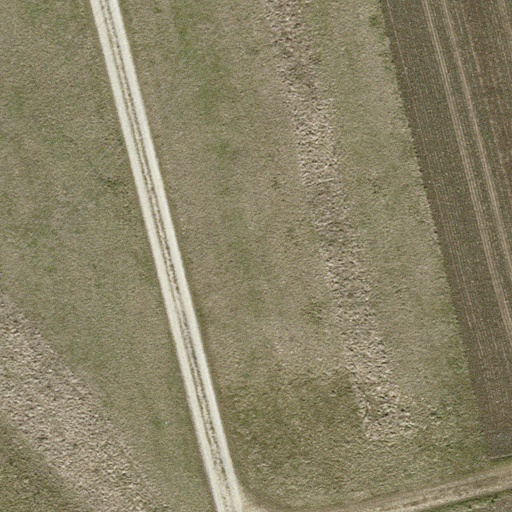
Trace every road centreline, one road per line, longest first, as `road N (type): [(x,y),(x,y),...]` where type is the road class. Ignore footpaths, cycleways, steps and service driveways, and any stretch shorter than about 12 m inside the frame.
road 1 (track): [(233,511),(107,0)]
road 2 (track): [(365,511),(511,474)]
